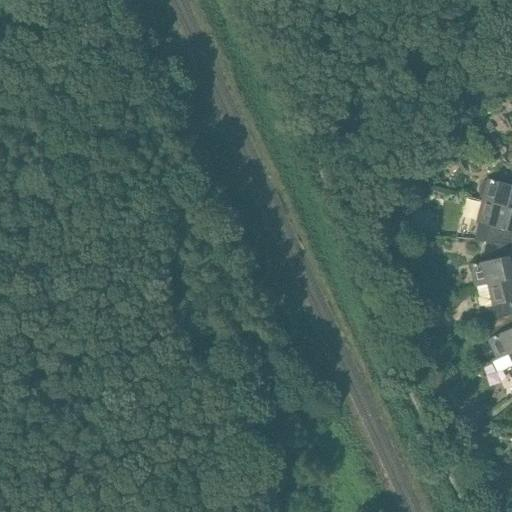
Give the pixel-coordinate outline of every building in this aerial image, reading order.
[(511,173),(509,184),(488,179),(483,201),(511,208),(511,173)] [(511,208),(483,201),(477,223),(491,226),(487,241),(511,245),(511,208)] [(511,265),(511,245),(487,241),(481,262),(471,265),(476,287),(478,287),(488,284),(511,278),(511,267),(511,265)] [(488,284),(478,287),(480,296),(479,299),(480,304),(482,306),(485,305),(489,321),(511,314),(511,278),(488,284)] [(511,352),(511,314),(489,321),(492,337),(488,339),(498,360),(509,354),(511,352)]
